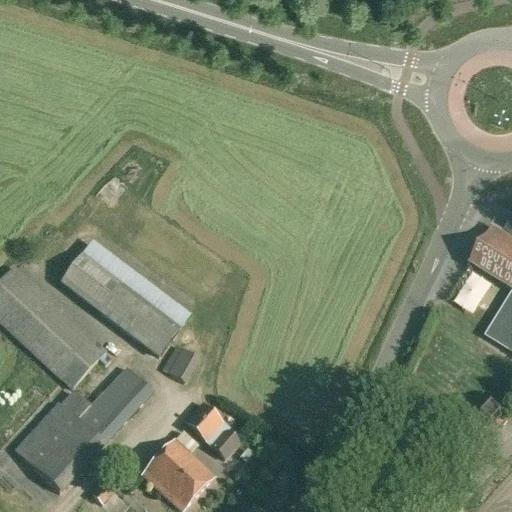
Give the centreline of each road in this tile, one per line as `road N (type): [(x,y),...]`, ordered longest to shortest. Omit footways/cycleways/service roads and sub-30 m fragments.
road 1 (unclassified): [(316,511),(479,160)]
road 2 (secondary): [(319,52),(154,0)]
road 3 (secondary): [(449,64),(319,52)]
road 4 (secondary): [(319,52),(437,102)]
